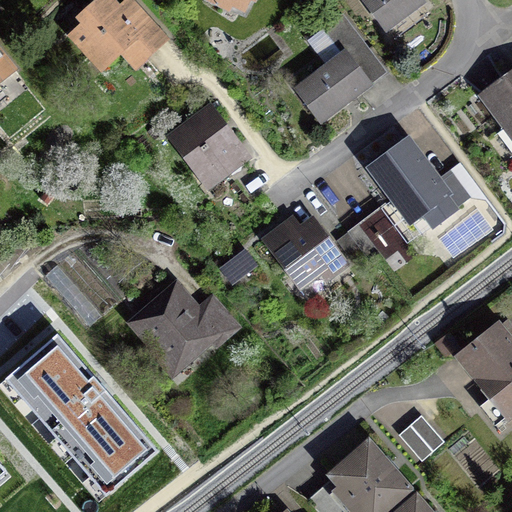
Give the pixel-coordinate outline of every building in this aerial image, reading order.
[(107,64),(131,42),(141,54),(150,46),(152,46),(131,24),(138,17),(126,4),(119,10),(109,0),(98,0),(86,12),(91,17),(73,34),(93,56),(96,52),(107,64)] [(210,0),(228,9),(233,0),(254,0),(255,1),(255,0),(210,0)] [(364,0),(385,27),(421,0),(364,0)] [(352,63),(366,53),(340,19),(327,31),(346,55),(326,70),(322,66),(310,75),(313,80),(302,88),(323,116),(367,83),(352,63)] [(0,80),(13,70),(0,53),(0,80)] [(511,71),(481,94),(500,119),(497,122),(501,128),(501,131),(497,134),(511,153),(511,71)] [(208,168),(217,181),(244,161),(234,148),(239,145),(210,106),(194,118),(196,120),(175,136),(202,172),(208,168)] [(426,210),(435,223),(469,197),(451,173),(438,183),(407,141),(372,167),(412,221),(426,210)] [(277,249),(303,283),(340,255),(314,221),(298,232),(289,219),(263,239),(270,248),(277,249)] [(348,233),(366,257),(368,259),(378,251),(358,226),(348,233)] [(338,241),(356,265),(366,257),(348,233),(338,241)] [(254,264),(245,252),(223,269),(232,281),(254,264)] [(237,327),(216,302),(203,313),(197,308),(194,312),(188,305),(190,303),(176,287),(136,322),(159,349),(163,345),(180,365),(218,333),(223,338),(237,327)] [(460,358),(492,397),(481,407),(495,425),(511,411),(511,327),(504,333),(499,327),(460,358)] [(58,334),(10,376),(26,396),(22,398),(56,437),(60,434),(76,453),(73,457),(90,476),(93,473),(110,492),(158,451),(58,334)] [(399,435),(422,461),(444,442),(421,415),(399,435)] [(382,458),(369,442),(332,475),(364,511),(384,511),(410,489),(384,457),(382,458)] [(429,511),(416,497),(399,511),(429,511)]
